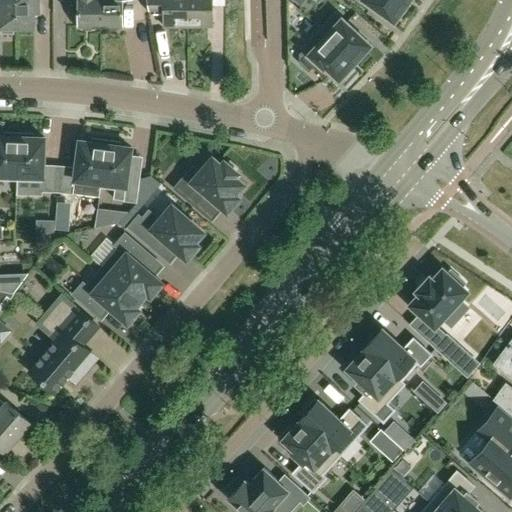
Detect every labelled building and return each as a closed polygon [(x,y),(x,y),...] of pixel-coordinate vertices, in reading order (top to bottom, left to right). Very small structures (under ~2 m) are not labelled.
[(0,0),(0,25),(1,25),(2,31),(14,31),(14,25),(16,25),(16,0),(0,0)] [(16,0),(16,17),(16,25),(33,25),(33,14),(40,14),(40,0),(16,0)] [(78,0),(79,14),(79,25),(81,25),(84,30),(91,30),(94,26),(100,26),(99,0),(78,0)] [(99,0),(100,26),(107,26),(110,30),(117,30),(120,26),(122,26),(122,0),(99,0)] [(188,24),(187,0),(146,0),(149,12),(163,11),(163,25),(188,24)] [(212,24),(212,14),(211,0),(187,0),(188,24),(212,24)] [(405,0),(364,0),(394,22),(401,13),(403,15),(411,4),(405,0)] [(318,29),(357,64),(366,54),(364,53),(371,44),(335,11),(318,29)] [(304,50),(300,54),(300,63),(308,72),(316,62),(323,68),(325,67),(339,80),(346,71),(348,73),(357,64),(318,29),(301,48),(304,50)] [(0,178),(17,179),(18,131),(5,131),(5,134),(0,134),(0,178)] [(18,131),(17,179),(16,194),(43,195),(43,189),(55,189),(56,164),(43,164),(44,136),(32,135),(32,132),(18,131)] [(99,196),(100,185),(106,139),(92,137),(92,140),(80,139),(76,166),(64,165),(61,190),(73,191),(73,193),(99,196)] [(140,175),(128,173),(131,145),(119,144),(120,140),(106,139),(100,185),(115,188),(114,197),(137,200),(140,175)] [(234,192),(243,182),(234,175),(237,171),(224,160),(221,163),(212,156),(200,170),(193,164),(174,186),(195,203),(206,190),(227,208),(238,195),(234,192)] [(142,216),(139,213),(129,225),(156,248),(166,238),(187,256),(198,243),(194,240),(203,230),(172,203),(160,218),(149,208),(142,216)] [(53,220),(37,220),(36,232),(52,232),(53,220)] [(149,252),(125,232),(115,243),(118,246),(102,266),(140,298),(147,291),(150,294),(161,281),(140,263),(149,252)] [(140,298),(102,266),(87,284),(83,281),(73,292),(97,313),(106,302),(127,321),(138,308),(135,305),(140,298)] [(422,294),(412,305),(436,327),(443,318),(452,327),(469,308),(460,300),(467,292),(463,288),(466,284),(452,271),(449,275),(444,270),(434,281),(431,278),(419,292),(422,294)] [(0,273),(0,288),(13,292),(27,273),(0,273)] [(0,288),(0,310),(14,292),(0,288)] [(96,324),(98,325),(99,324),(62,293),(38,321),(57,337),(54,341),(53,339),(45,349),(46,350),(30,369),(55,390),(78,364),(85,370),(97,356),(81,342),(96,324)] [(383,328),(365,348),(404,384),(405,383),(401,379),(417,361),(421,364),(431,353),(414,337),(405,347),(383,328)] [(511,332),(500,348),(511,357),(511,376),(510,379),(511,380),(511,332)] [(447,334),(435,347),(456,366),(468,352),(447,333),(447,334)] [(365,348),(347,368),(359,379),(356,383),(366,392),(360,399),(376,414),(386,403),(404,384),(365,348)] [(511,390),(501,405),(511,414),(511,390)] [(446,403),(434,392),(426,401),(438,411),(446,403)] [(307,411),(300,419),(300,420),(340,454),(367,424),(350,408),(340,418),(319,399),(317,401),(315,399),(305,409),(307,411)] [(0,444),(6,449),(30,422),(6,401),(0,408),(0,444)] [(491,440),(472,462),(510,495),(511,491),(511,442),(511,441),(511,440),(511,419),(498,407),(479,430),(491,440)] [(290,426),(280,437),(295,450),(292,454),(302,463),(293,472),(313,490),(326,476),(323,473),(340,454),(300,420),(292,428),(290,426)] [(229,497),(244,511),(268,511),(276,504),(285,511),(290,511),(300,501),(304,504),(311,497),(289,476),(283,483),(264,467),(250,483),(246,479),(229,497)] [(392,468),(362,503),(373,511),(391,511),(395,507),(389,502),(408,481),(392,468)] [(457,470),(431,501),(444,511),(484,511),(475,504),(479,500),(468,491),(474,484),(457,470)] [(444,511),(431,501),(421,511),(444,511)] [(373,511),(362,503),(354,511),(373,511)]
